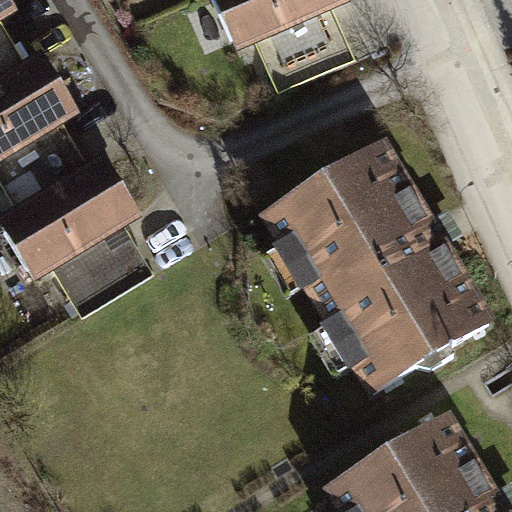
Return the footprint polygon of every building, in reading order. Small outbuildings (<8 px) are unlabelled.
[(0,0),(0,68),(23,55),(0,17),(0,14),(15,6),(11,0),(0,0)] [(219,0),(236,38),(251,32),(275,87),(354,53),(330,0),(219,0)] [(0,68),(0,179),(13,201),(85,159),(61,119),(77,109),(39,46),(23,55),(0,68)] [(388,142),(258,220),(367,400),(497,323),(388,142)] [(13,201),(0,208),(0,212),(36,273),(51,264),(80,313),(152,271),(123,222),(140,212),(102,148),(85,159),(13,201)] [(508,511),(453,417),(323,495),(332,511),(508,511)]
